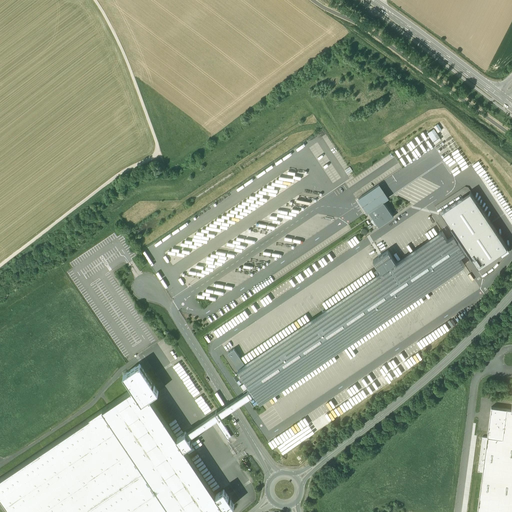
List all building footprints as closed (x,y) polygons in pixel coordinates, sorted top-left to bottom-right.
[(433,127),(436,133),(441,130),(437,124),(433,127)] [(433,129),(426,133),(433,144),(440,140),(433,129)] [(379,184),(358,199),(360,203),(365,210),(367,213),(389,199),(387,195),(382,189),(379,184)] [(457,241),(465,253),(467,251),(479,268),(507,249),(470,193),(441,212),(459,240),(457,241)] [(384,203),(369,213),(379,227),(394,217),(384,203)] [(245,363),(238,368),(251,388),(254,393),(260,402),(464,265),(459,257),(465,253),(457,241),(454,236),(448,240),(442,232),(396,262),(388,250),(373,260),(381,272),(245,363)] [(349,239),(338,244),(340,247),(342,246),(344,250),(346,249),(345,248),(352,245),(349,239)] [(320,257),(284,281),(288,288),(324,264),(320,257)] [(212,330),(217,337),(249,314),(244,308),(212,330)] [(242,359),(234,348),(228,352),(236,364),(242,359)] [(236,364),(235,364),(238,368),(245,363),(242,359),(236,364)] [(223,511),(234,505),(224,489),(216,495),(184,448),(193,442),(189,437),(186,432),(185,432),(177,437),(150,397),(159,392),(140,363),(123,375),(132,389),(0,477),(0,498),(9,511),(223,511)] [(186,432),(189,437),(201,428),(230,409),(242,401),(254,393),(251,388),(239,396),(227,404),(198,424),(186,432)] [(511,409),(491,407),(483,472),(477,511),(511,511),(511,409),(511,410),(511,409)] [(219,417),(214,420),(227,438),(231,435),(219,417)] [(275,444),(281,453),(307,437),(301,427),(306,424),(304,421),(303,421),(302,418),(266,440),(271,447),(275,444)] [(487,437),(482,436),(478,471),(483,472),(487,437)]
